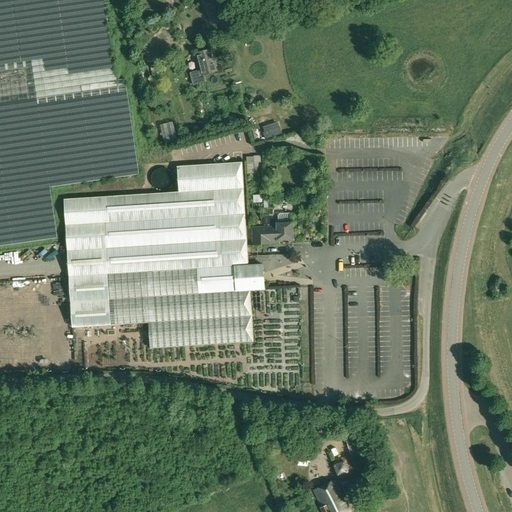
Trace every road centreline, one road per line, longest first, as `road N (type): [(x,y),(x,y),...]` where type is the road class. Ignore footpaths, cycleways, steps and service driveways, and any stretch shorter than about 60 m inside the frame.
road 1 (unclassified): [(0,383),(141,378),(312,408),(458,381)]
road 2 (secondary): [(458,381),(461,250),(484,171),(511,122)]
road 3 (secondary): [(485,511),(458,381)]
